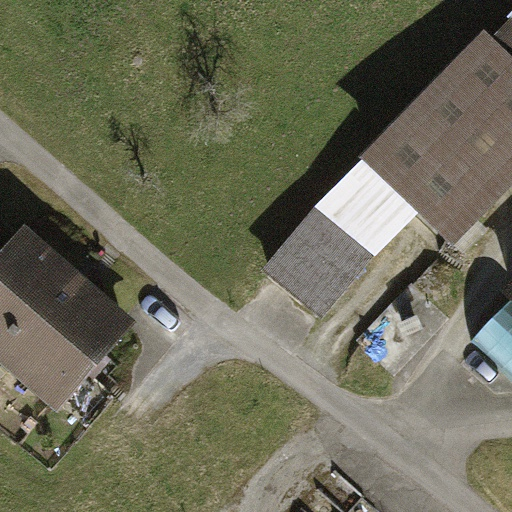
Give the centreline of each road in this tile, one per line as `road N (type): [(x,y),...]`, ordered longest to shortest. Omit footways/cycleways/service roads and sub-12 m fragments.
road 1 (residential): [(205,307),(376,436),(511,424)]
road 2 (unclassified): [(0,133),(205,307)]
road 3 (track): [(352,418),(272,492),(269,511)]
